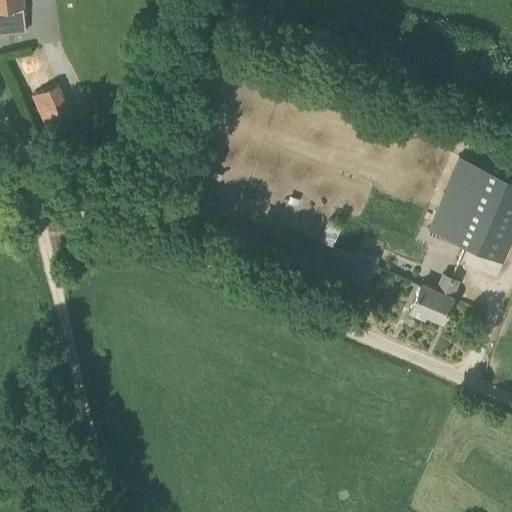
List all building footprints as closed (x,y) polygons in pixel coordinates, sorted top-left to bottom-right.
[(0,0),(0,32),(25,30),(23,18),(24,18),(21,0),(0,0)] [(57,81),(31,91),(43,122),(70,112),(57,81)] [(511,177),(459,155),(428,229),(501,260),(511,234),(511,177)] [(319,240),(334,246),(324,270),(365,287),(375,264),(341,249),(350,228),(328,219),(319,240)] [(84,250),(84,249),(84,248),(83,249),(80,241),(80,240),(70,245),(71,246),(75,253),(75,254),(79,257),(84,254),(84,250)] [(436,289),(420,282),(408,310),(424,317),(425,313),(442,320),(452,296),(451,296),(458,279),(442,273),(436,289)]
